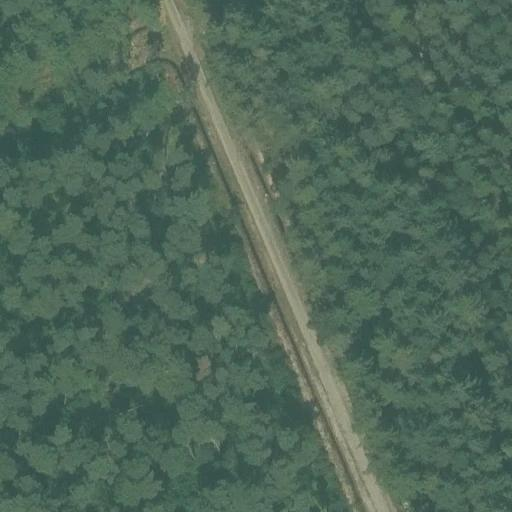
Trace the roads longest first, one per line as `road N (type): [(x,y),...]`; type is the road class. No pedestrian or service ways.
road 1 (track): [(159,0),(370,511)]
road 2 (track): [(0,118),(244,0)]
